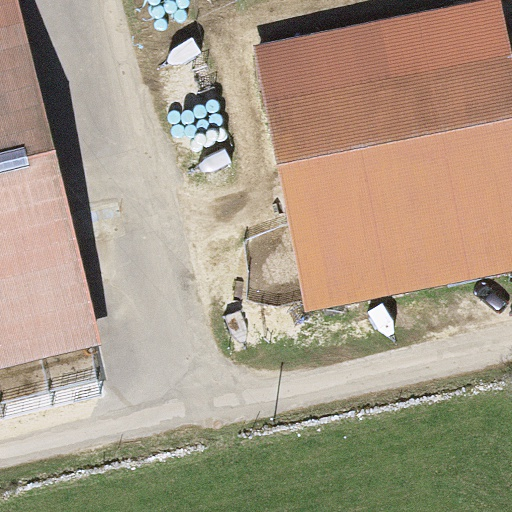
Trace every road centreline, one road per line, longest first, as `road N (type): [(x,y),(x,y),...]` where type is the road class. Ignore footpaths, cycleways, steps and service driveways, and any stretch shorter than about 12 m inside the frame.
road 1 (track): [(511,352),(0,465)]
road 2 (track): [(218,416),(111,0)]
